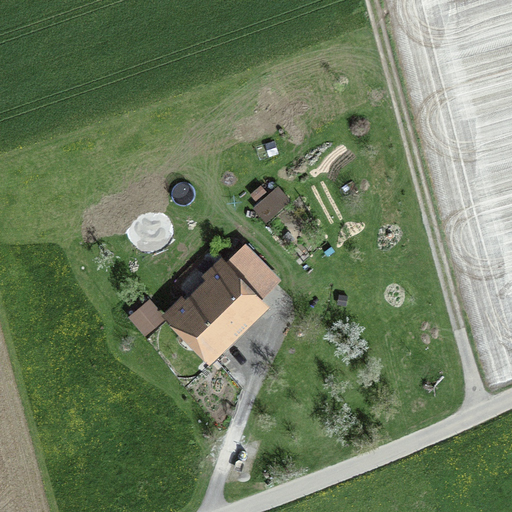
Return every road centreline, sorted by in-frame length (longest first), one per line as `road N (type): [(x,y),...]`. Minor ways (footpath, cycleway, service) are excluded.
road 1 (track): [(483,411),(374,0)]
road 2 (unclassified): [(232,511),(511,398)]
